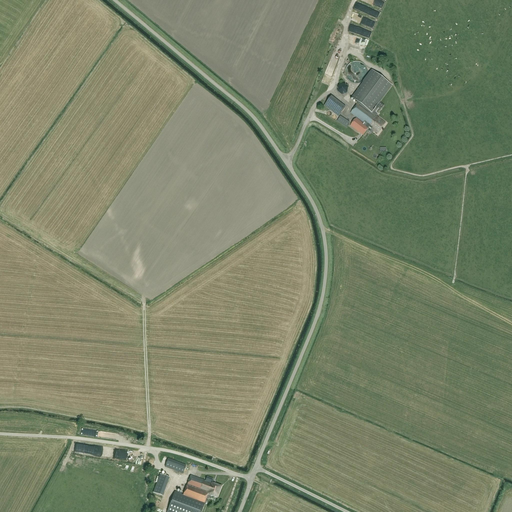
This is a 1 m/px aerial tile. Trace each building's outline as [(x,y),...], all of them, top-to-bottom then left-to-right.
[(372,70),(360,87),(352,98),(358,103),(351,113),(356,117),(354,120),(368,130),(369,128),(368,128),(369,127),(372,129),(378,134),(386,123),(376,116),(384,105),(380,102),(392,85),(372,70)] [(322,80),(328,82),(330,74),(324,73),(322,80)] [(324,106),(338,117),(346,107),(331,96),(324,106)] [(346,128),(350,122),(340,116),(337,121),(346,128)] [(363,135),(367,130),(354,120),(350,126),(363,135)] [(186,465),(168,458),(165,467),(183,474),(186,465)] [(160,474),(153,493),(162,496),(169,477),(160,474)] [(212,483),(213,479),(207,477),(205,481),(190,475),(183,494),(175,491),(167,511),(200,511),(208,495),(217,498),(221,486),(212,483)]
